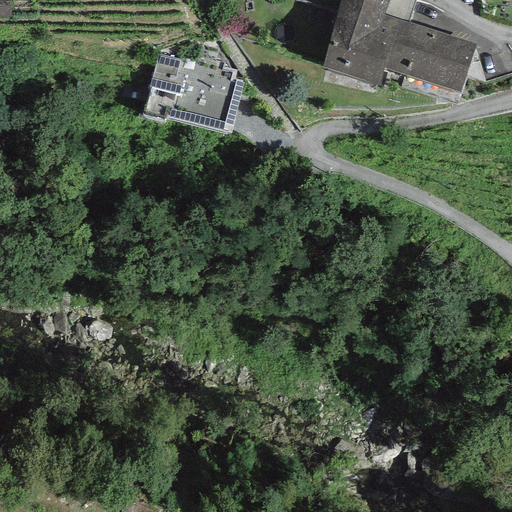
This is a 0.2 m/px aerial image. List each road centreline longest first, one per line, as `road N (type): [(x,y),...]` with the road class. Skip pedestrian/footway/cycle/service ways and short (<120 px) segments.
road 1 (residential): [(304,144),(315,157),(416,194),(511,253)]
road 2 (residential): [(304,144),(315,130),(380,128),(511,103)]
